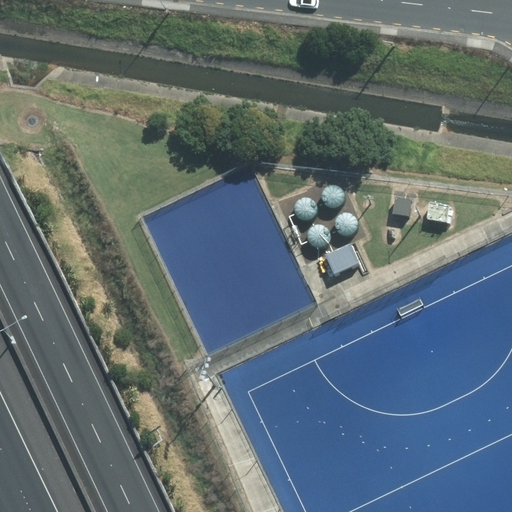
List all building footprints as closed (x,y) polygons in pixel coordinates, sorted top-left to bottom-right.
[(340,215),(343,213),(346,209),(347,206),(347,201),(346,197),(343,194),(339,191),(335,190),(331,191),(327,193),(324,196),(322,200),(322,204),(323,208),(325,211),(328,214),(332,215),(336,216),(340,215)] [(310,223),(314,221),(316,218),(318,214),(318,210),(316,206),(314,202),(310,200),(306,199),(302,199),(298,201),(295,204),(293,208),(292,212),(293,216),(295,220),(298,223),(302,224),(306,224),(310,223)] [(411,203),(395,201),(393,216),(408,219),(411,203)] [(451,209),(430,206),(427,223),(448,227),(451,209)] [(350,240),(354,238),(356,235),(358,231),(358,227),(357,223),(354,219),(350,217),(346,216),(342,217),(338,218),(335,222),(333,226),(333,230),(334,233),(336,237),(339,240),(342,241),(346,241),(350,240)] [(323,254),(327,252),(329,249),(331,245),(331,241),(329,237),(327,233),(323,231),(319,230),(314,230),(311,232),(307,235),(306,239),(305,243),(306,247),(308,251),(311,253),(315,255),(319,255),(323,254)] [(353,244),(323,257),(333,281),(363,268),(353,244)]
